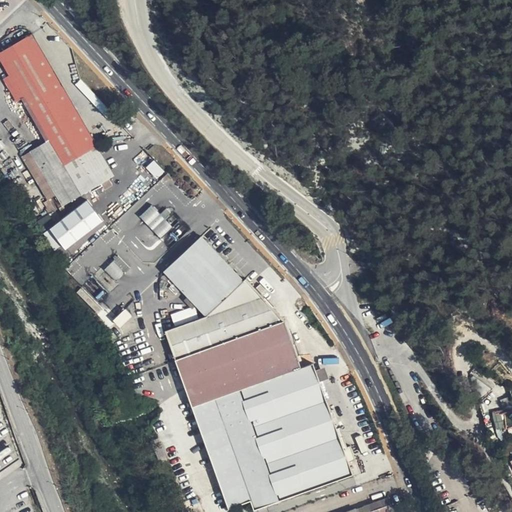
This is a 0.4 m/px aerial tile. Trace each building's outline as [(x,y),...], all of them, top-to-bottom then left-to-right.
[(0,54),(28,38),(25,34),(0,48),(0,54)] [(91,148),(97,144),(33,34),(28,38),(88,143),(91,148)] [(88,143),(28,38),(0,54),(0,71),(0,72),(8,67),(27,99),(21,102),(43,135),(49,132),(50,134),(49,135),(50,136),(51,136),(52,139),(47,142),(32,150),(33,152),(56,192),(74,180),(61,160),(88,143)] [(8,67),(0,72),(19,104),(21,102),(27,99),(8,67)] [(43,135),(47,142),(52,139),(51,136),(50,136),(49,135),(50,134),(49,132),(43,135)] [(102,168),(91,148),(88,143),(61,160),(74,180),(56,192),(57,194),(59,196),(64,205),(101,183),(108,179),(102,168)] [(115,175),(97,144),(91,148),(102,168),(108,179),(115,175)] [(57,194),(56,192),(33,152),(24,156),(49,199),(57,194)] [(112,185),(108,179),(101,183),(105,190),(112,185)] [(52,225),(68,247),(91,229),(92,229),(106,219),(90,197),(52,225)] [(162,238),(175,226),(167,216),(163,212),(155,203),(142,215),(162,238)] [(169,206),(163,212),(167,216),(173,210),(169,206)] [(53,226),(46,230),(55,247),(62,243),(53,226)] [(183,289),(189,296),(197,305),(207,315),(244,280),(202,236),(166,271),(167,273),(164,276),(170,282),(173,279),(176,283),(173,286),(180,292),(183,289)] [(120,253),(116,257),(128,270),(133,266),(120,253)] [(116,257),(107,266),(119,279),(128,270),(116,257)] [(166,329),(177,359),(285,321),(246,278),(244,280),(207,315),(166,329)] [(197,305),(189,296),(185,300),(193,309),(197,305)] [(121,324),(133,314),(127,307),(115,317),(121,324)] [(177,359),(193,405),(216,397),(302,367),(285,321),(177,359)] [(316,370),(314,362),(302,367),(216,397),(254,503),(256,508),(268,504),(353,473),(354,475),(360,473),(351,445),(348,446),(344,448),(337,428),(336,426),(340,424),(335,409),(331,411),(320,381),(316,370)] [(325,367),(316,370),(320,381),(329,377),(325,367)] [(468,372),(472,386),(478,402),(493,389),(481,380),(477,377),(468,372)] [(478,402),(482,412),(497,432),(503,429),(509,430),(511,428),(511,401),(507,402),(508,410),(503,404),(493,389),(478,402)] [(216,397),(193,405),(230,506),(232,506),(233,508),(236,506),(236,505),(249,500),(250,504),(254,503),(216,397)] [(497,432),(482,412),(490,436),(497,432)] [(341,427),(337,428),(344,448),(348,446),(341,427)] [(509,430),(499,435),(504,442),(504,441),(509,430)] [(353,473),(268,504),(269,506),(354,476),(354,475),(353,473)] [(368,511),(392,503),(389,496),(357,508),(357,511),(368,511)] [(249,508),(247,502),(238,505),(240,511),(249,508)] [(394,511),(393,506),(392,503),(368,511),(394,511)]
